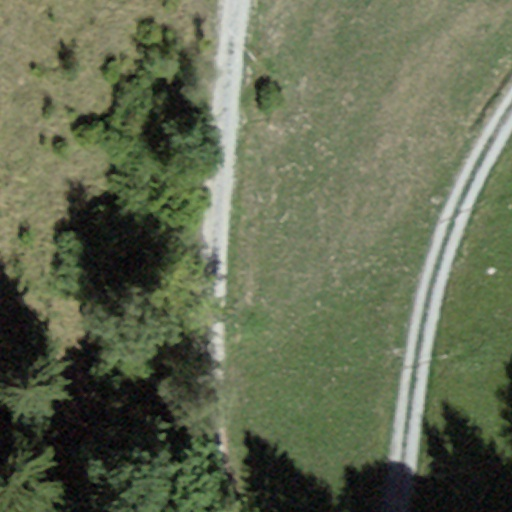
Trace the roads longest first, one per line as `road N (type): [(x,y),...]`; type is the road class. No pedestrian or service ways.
road 1 (track): [(230,0),(204,445),(208,511)]
road 2 (track): [(393,511),(431,269),(511,103)]
